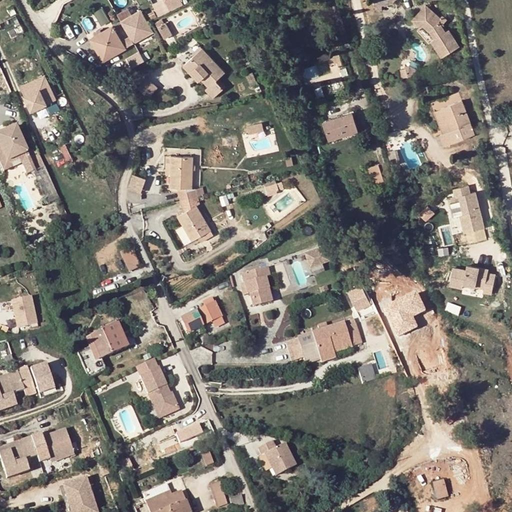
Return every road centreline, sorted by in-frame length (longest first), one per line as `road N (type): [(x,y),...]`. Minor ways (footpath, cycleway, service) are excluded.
road 1 (residential): [(21,0),(35,28),(76,71),(117,100),(132,140),(121,197),(254,511)]
road 2 (residential): [(463,0),(489,117),(503,140)]
